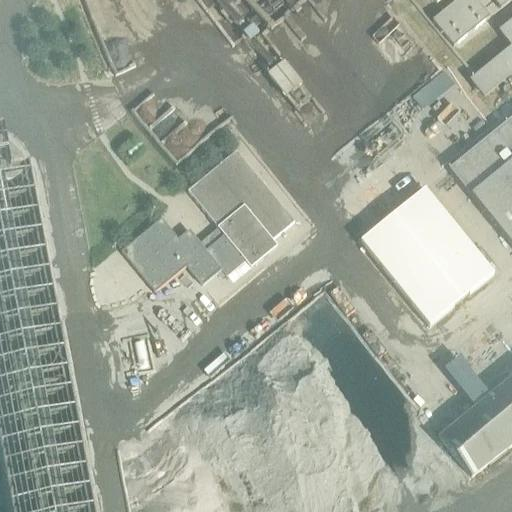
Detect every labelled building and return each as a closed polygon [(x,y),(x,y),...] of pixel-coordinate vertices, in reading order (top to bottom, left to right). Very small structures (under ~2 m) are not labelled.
[(491,21),(473,0),(463,0),(433,25),(454,50),(491,21)] [(511,0),(491,0),(501,12),(511,3),(511,0)] [(471,80),(485,99),(511,76),(511,21),(500,31),(511,47),(471,80)] [(408,33),(392,50),(401,58),(417,41),(408,33)] [(291,61),(274,74),(291,97),(307,84),(291,61)] [(437,74),(444,91),(455,86),(448,70),(437,74)] [(511,123),(451,173),(511,248),(511,123)] [(90,511),(29,184),(7,189),(0,154),(0,495),(3,511),(90,511)] [(162,222),(122,255),(150,289),(156,296),(186,271),(188,269),(203,289),(222,274),(228,281),(246,266),(251,272),(278,250),(277,249),(276,250),(272,245),(295,226),(237,155),(188,195),(219,231),(218,232),(219,232),(201,247),(190,234),(178,243),(162,222)] [(494,278),(426,193),(361,246),(430,330),(494,278)] [(155,336),(131,337),(132,364),(156,364),(155,336)] [(472,481),(511,448),(511,382),(454,427),(438,440),(472,481)]
